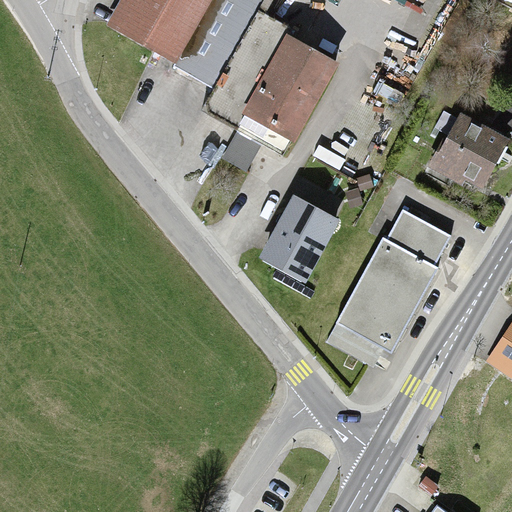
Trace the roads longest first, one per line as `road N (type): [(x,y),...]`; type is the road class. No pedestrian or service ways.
road 1 (residential): [(309,388),(96,130),(32,10)]
road 2 (primary): [(380,462),(511,238)]
road 3 (unclassified): [(309,388),(232,511)]
